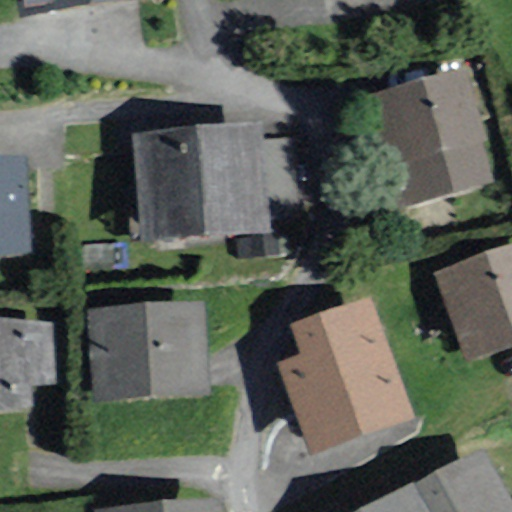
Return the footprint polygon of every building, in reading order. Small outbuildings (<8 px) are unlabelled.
[(26,0),(29,21),(157,4),(156,0),(26,0)] [(380,107),(404,208),(486,190),(463,88),(380,107)] [(141,149),(148,250),(266,243),(259,141),(141,149)] [(0,173),(0,262),(26,262),(25,173),(0,173)] [(511,262),(441,289),(472,371),(511,356),(511,262)] [(316,464),(409,431),(368,315),(298,340),(307,367),(285,375),(316,464)] [(99,407),(201,402),(196,319),(95,324),(99,407)] [(0,413),(45,412),(43,335),(0,335),(0,413)] [(505,511),(482,468),(397,511),(505,511)]
